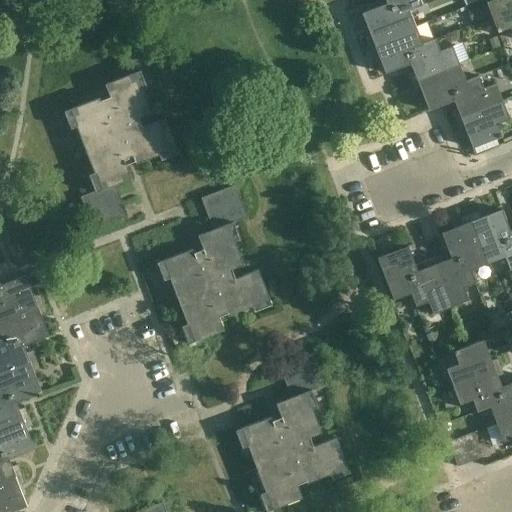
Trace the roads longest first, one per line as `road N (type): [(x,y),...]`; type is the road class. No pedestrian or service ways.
road 1 (residential): [(361,209),(511,155)]
road 2 (residential): [(51,511),(89,439),(136,420)]
